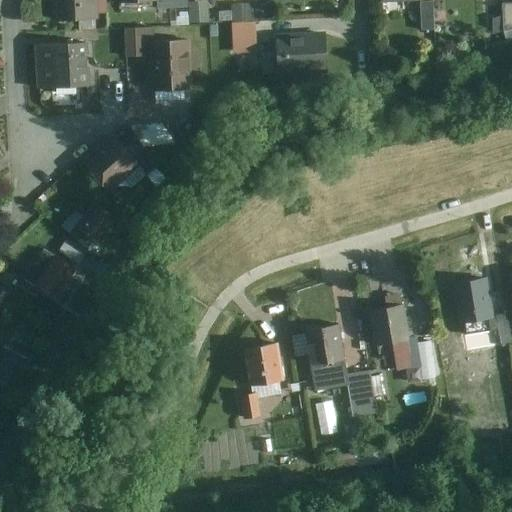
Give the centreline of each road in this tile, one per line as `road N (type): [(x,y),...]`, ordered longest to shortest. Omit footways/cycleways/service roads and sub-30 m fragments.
road 1 (residential): [(511,71),(224,164),(170,195),(124,253),(0,466)]
road 2 (residential): [(16,0),(23,215)]
